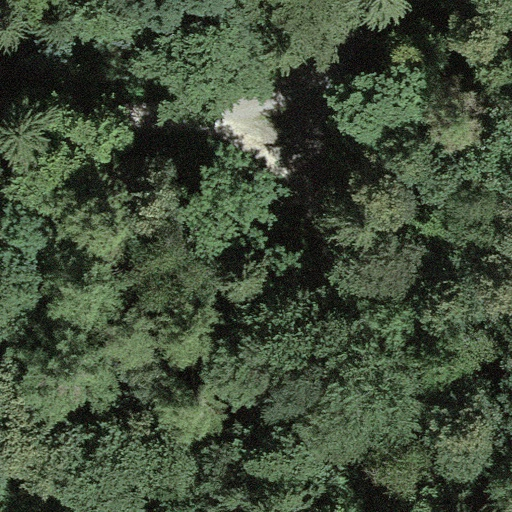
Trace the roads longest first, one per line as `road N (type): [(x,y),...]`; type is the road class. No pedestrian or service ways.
road 1 (track): [(376,0),(263,97),(17,155),(0,182)]
road 2 (track): [(263,97),(296,178),(438,348),(511,416)]
